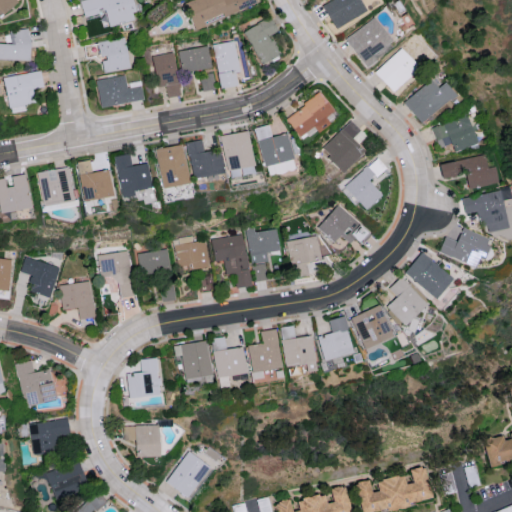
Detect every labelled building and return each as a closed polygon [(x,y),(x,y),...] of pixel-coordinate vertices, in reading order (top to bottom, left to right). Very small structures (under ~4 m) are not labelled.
[(0,0),(0,13),(17,0),(16,0),(0,0)] [(132,0),(79,0),(84,17),(103,12),(107,26),(137,19),(132,0)] [(256,4),(254,0),(186,0),(183,1),(194,28),(256,4)] [(279,54),(269,35),(278,30),(270,16),(243,30),(261,64),(279,54)] [(389,41),(373,17),(343,37),(364,67),(375,60),(370,53),(389,41)] [(0,58),(29,59),(29,29),(10,28),(10,43),(0,42),(0,58)] [(97,40),(99,58),(101,58),(102,72),(129,69),(126,37),(97,40)] [(236,85),(234,72),(239,71),(233,40),(212,43),(219,87),(236,85)] [(177,49),(180,71),(210,68),(208,46),(177,49)] [(417,67),(399,47),(373,71),(391,91),(417,67)] [(157,86),(164,84),(167,96),(180,93),(171,51),(150,55),(157,86)] [(34,103),(32,88),(43,86),(40,70),(2,76),(7,107),(34,103)] [(95,79),(99,106),(143,100),(141,85),(127,87),(125,75),(95,79)] [(435,87),(428,79),(402,101),(419,122),(452,94),(442,81),(435,87)] [(332,110),(319,92),(284,118),(300,140),(326,120),(324,116),(332,110)] [(430,125),(436,147),(449,143),(451,150),(473,143),(464,114),(430,125)] [(320,149),(342,172),(364,151),(357,143),(365,135),(350,120),(320,149)] [(252,128),(265,176),(294,168),(285,132),(270,136),(267,124),(252,128)] [(224,169),(252,164),(246,130),(218,135),(224,169)] [(218,149),(202,151),(200,140),(185,141),(189,177),(221,173),(218,149)] [(153,147),(158,187),(187,183),(182,144),(153,147)] [(111,156),(118,197),(132,195),(131,190),(150,187),(146,162),(130,164),(128,153),(111,156)] [(440,177),(463,173),(465,188),(495,183),(492,165),(483,167),(481,155),(437,162),(440,177)] [(385,166),(376,156),(341,188),(361,211),(380,194),(369,181),(385,166)] [(111,196),(107,169),(90,171),(89,159),(75,161),(80,200),(111,196)] [(35,171),(41,205),(72,199),(66,166),(35,171)] [(0,212),(30,207),(24,173),(10,175),(12,185),(5,186),(3,177),(0,177),(0,212)] [(507,227),(501,199),(508,198),(506,188),(461,197),(464,214),(476,211),(479,226),(485,225),(487,232),(507,227)] [(317,225),(334,241),(339,235),(351,246),(366,230),(338,204),(317,225)] [(246,228),(250,263),(266,261),(265,252),(279,250),(276,228),(254,231),(254,227),(246,228)] [(490,238),(462,227),(456,241),(444,236),(438,252),(475,267),(478,258),(482,260),(490,238)] [(212,237),(215,261),(223,260),(224,273),(234,272),(236,286),(249,285),(243,234),(212,237)] [(286,240),(292,276),(307,274),(305,262),(320,260),(316,235),(286,240)] [(170,271),(168,249),(138,251),(139,273),(170,271)] [(119,297),(134,294),(128,250),(97,254),(100,277),(108,276),(110,292),(118,291),(119,297)] [(434,298),(452,278),(421,251),(403,271),(434,298)] [(11,259),(0,257),(0,289),(7,290),(11,259)] [(51,296),(57,264),(22,258),(20,272),(31,274),(28,292),(51,296)] [(255,280),(266,279),(264,263),(253,264),(255,280)] [(405,325),(427,302),(399,276),(387,289),(395,296),(385,306),(405,325)] [(59,283),(61,309),(78,308),(78,318),(93,317),(92,281),(59,283)] [(350,317),(363,348),(392,336),(379,304),(350,317)] [(327,319),(331,333),(317,336),(323,361),(353,353),(344,315),(327,319)] [(311,335),(294,337),(293,325),(278,327),(284,366),(304,363),(306,371),(316,370),(311,335)] [(246,344),(249,378),(261,377),(260,370),(280,367),(276,329),(259,330),(260,343),(246,344)] [(241,346),(224,348),(222,336),(209,338),(216,387),(227,386),(225,376),(245,373),(241,346)] [(182,378),(202,376),(202,382),(210,381),(205,340),(171,344),(173,356),(180,355),(182,378)] [(159,395),(157,357),(140,358),(141,372),(125,373),(127,397),(159,395)] [(16,362),(23,405),(54,400),(49,368),(33,371),(31,360),(16,362)] [(67,418),(29,422),(32,453),(59,451),(57,436),(69,435),(67,418)] [(133,457),(159,456),(158,424),(122,425),(122,443),(133,443),(133,457)] [(487,465),(511,460),(511,431),(508,432),(508,435),(482,440),(487,465)] [(166,482),(187,497),(208,465),(187,450),(166,482)] [(45,473),(56,500),(88,486),(77,459),(45,473)] [(363,511),(430,501),(425,466),(409,468),(411,482),(405,483),(404,475),(376,480),(378,491),(371,492),(369,480),(355,482),(359,511),(363,511)] [(277,511),(349,511),(345,485),(330,488),(332,501),(326,502),(324,494),(296,499),(298,510),(291,511),(289,499),(275,501),(277,511)] [(91,511),(106,501),(99,492),(73,511),(91,511)]
